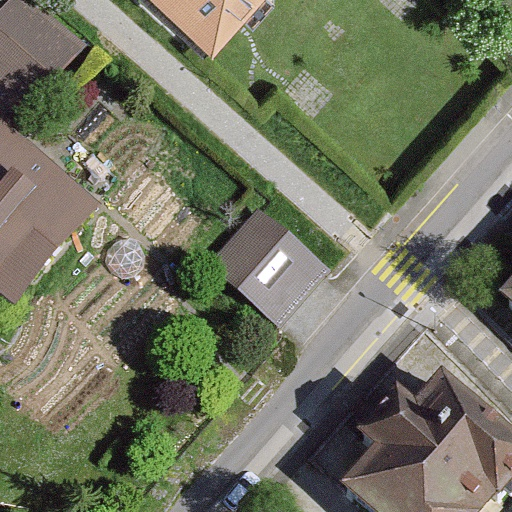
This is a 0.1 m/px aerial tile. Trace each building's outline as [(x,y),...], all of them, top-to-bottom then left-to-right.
[(87,49),(27,0),(10,0),(0,13),(0,96),(28,120),(87,49)] [(259,0),(196,0),(234,31),(259,0)] [(94,217),(0,127),(0,300),(11,310),(94,217)] [(332,283),(265,226),(216,284),(283,341),(332,283)] [(348,503),(357,511),(511,511),(511,452),(450,395),(348,503)]
